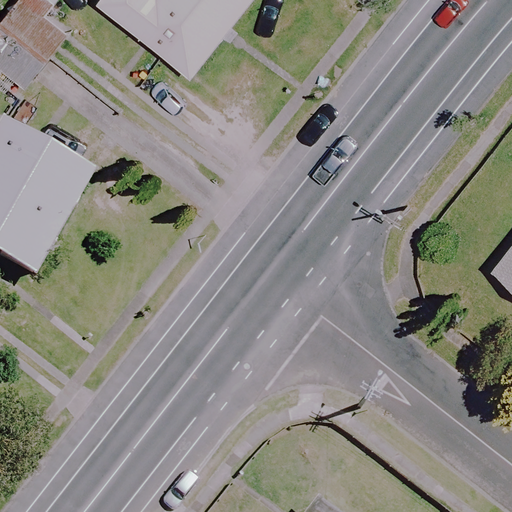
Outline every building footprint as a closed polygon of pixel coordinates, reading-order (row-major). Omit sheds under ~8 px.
[(76,28),(41,0),(19,0),(0,23),(0,76),(5,70),(26,87),(76,28)] [(254,0),(102,0),(195,75),(254,0)] [(74,41),(55,66),(116,111),(135,86),(74,41)] [(89,179),(0,127),(0,265),(29,282),(89,179)] [(511,247),(497,266),(511,277),(511,247)]
